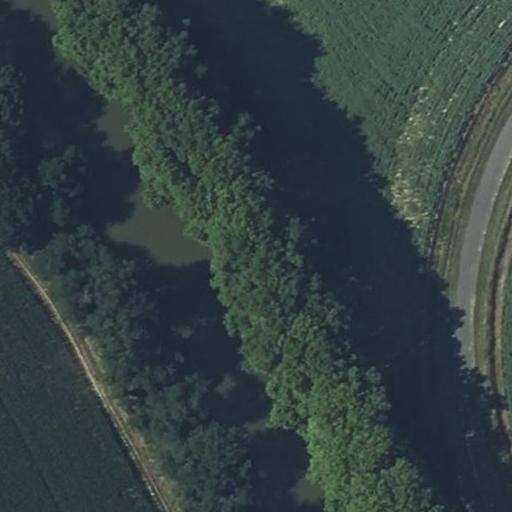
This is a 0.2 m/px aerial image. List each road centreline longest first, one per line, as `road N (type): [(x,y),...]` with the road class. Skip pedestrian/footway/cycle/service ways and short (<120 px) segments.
road 1 (unclassified): [(497,511),(471,419),(463,306),(479,217),(511,129)]
road 2 (track): [(0,234),(142,511)]
